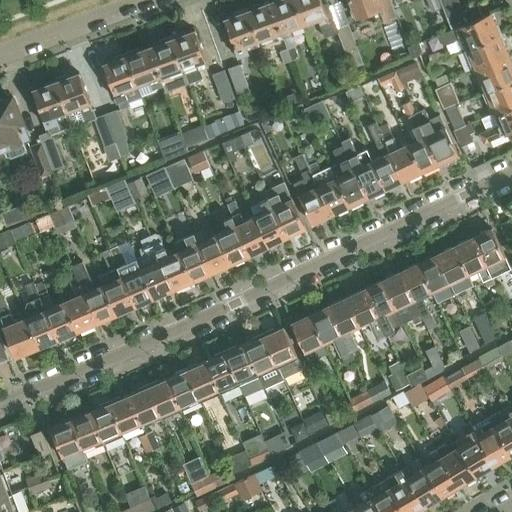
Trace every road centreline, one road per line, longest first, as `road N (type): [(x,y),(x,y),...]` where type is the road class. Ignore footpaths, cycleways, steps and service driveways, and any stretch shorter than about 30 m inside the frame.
road 1 (residential): [(0,404),(511,177)]
road 2 (residential): [(0,58),(155,0)]
